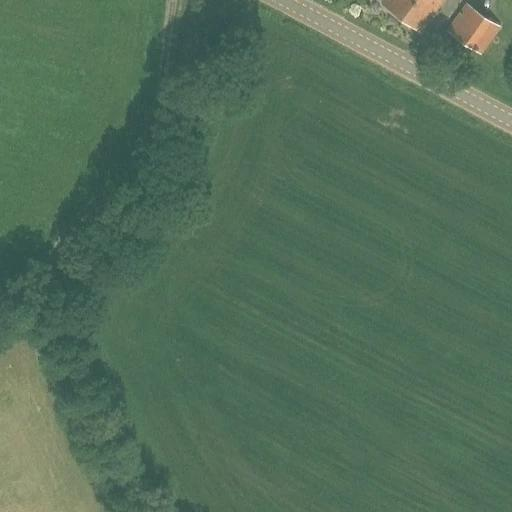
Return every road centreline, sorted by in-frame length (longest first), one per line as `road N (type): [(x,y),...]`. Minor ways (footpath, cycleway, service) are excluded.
road 1 (unknown): [(195,0),(162,126),(74,243),(48,297),(52,352),(123,511)]
road 2 (tertiary): [(511,127),(278,0)]
